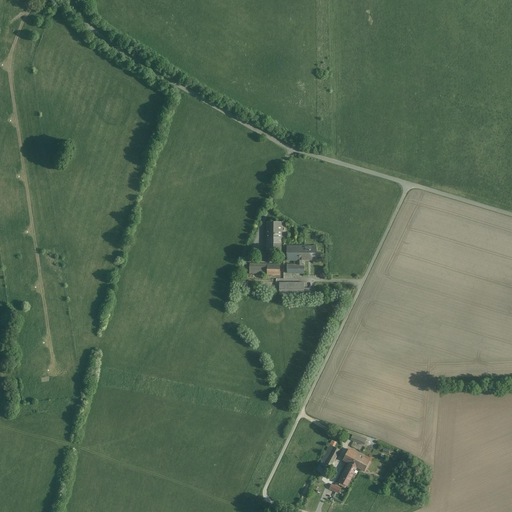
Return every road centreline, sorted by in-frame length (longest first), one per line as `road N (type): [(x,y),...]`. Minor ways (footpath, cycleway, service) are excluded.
road 1 (unclassified): [(409,184),(277,143),(119,49),(70,0)]
road 2 (unclassified): [(304,511),(268,500),(268,484),(409,184)]
road 3 (track): [(267,498),(243,507),(0,425)]
